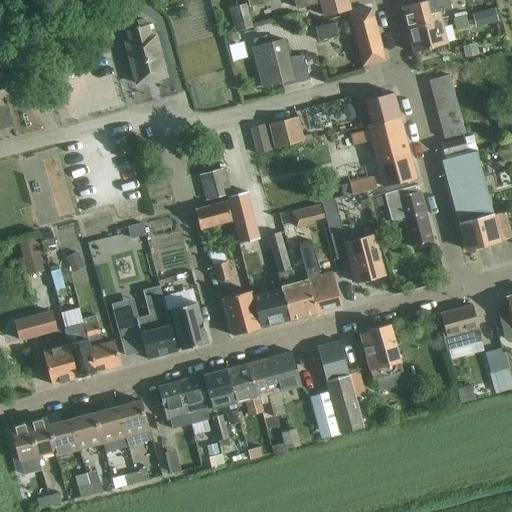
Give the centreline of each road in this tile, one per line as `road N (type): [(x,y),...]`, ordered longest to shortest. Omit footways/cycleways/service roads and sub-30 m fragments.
road 1 (residential): [(221,352),(461,290)]
road 2 (residential): [(164,132),(402,71)]
road 3 (residential): [(0,411),(221,352)]
road 4 (residential): [(221,352),(164,132)]
road 5 (residential): [(461,290),(402,71)]
road 6 (residential): [(164,132),(120,121),(0,151)]
